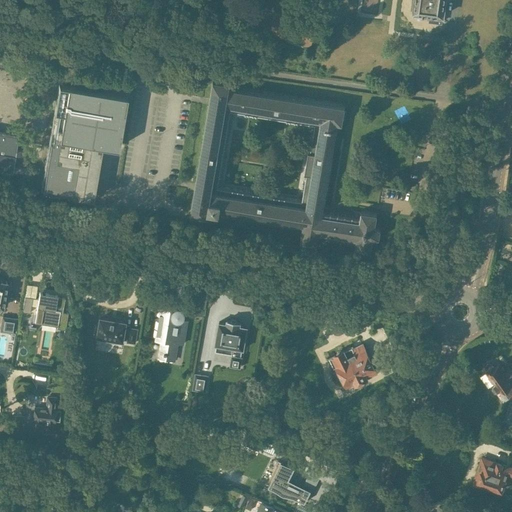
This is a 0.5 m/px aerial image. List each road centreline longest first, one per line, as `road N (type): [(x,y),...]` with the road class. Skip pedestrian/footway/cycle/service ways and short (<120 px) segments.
road 1 (residential): [(397,297),(0,225)]
road 2 (tertiary): [(358,511),(434,368)]
road 3 (tertiary): [(481,251),(504,106)]
